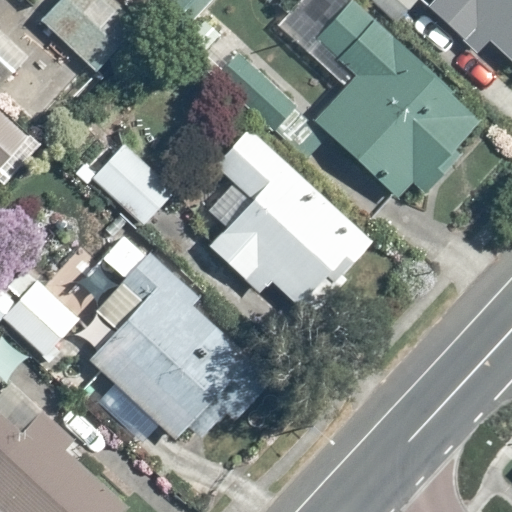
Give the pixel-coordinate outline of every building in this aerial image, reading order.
[(0,0),(0,165),(34,126),(3,99),(43,57),(16,27),(39,5),(44,0),(0,0)] [(126,0),(57,0),(46,13),(87,52),(132,5),(126,0)] [(376,0),(347,0),(310,47),(351,79),(319,118),(404,188),(415,174),(435,190),(465,153),(457,147),(483,114),(511,137),(511,88),(465,51),(455,63),(376,0)] [(511,0),(433,0),(432,2),(484,47),(495,35),(511,50),(511,0)] [(380,231),(255,119),(219,159),(258,194),(212,245),(265,292),(280,276),(313,306),(380,231)] [(171,190),(118,142),(88,176),(141,224),(171,190)] [(120,324),(93,353),(179,433),(254,353),(200,302),(209,292),(154,242),(148,248),(130,231),(108,255),(128,274),(100,304),(120,324)] [(0,319),(6,314),(43,351),(38,356),(56,375),(90,341),(75,326),(89,312),(45,269),(19,295),(0,276),(0,319)] [(8,375),(0,383),(0,503),(10,511),(136,511),(149,498),(8,375)]
